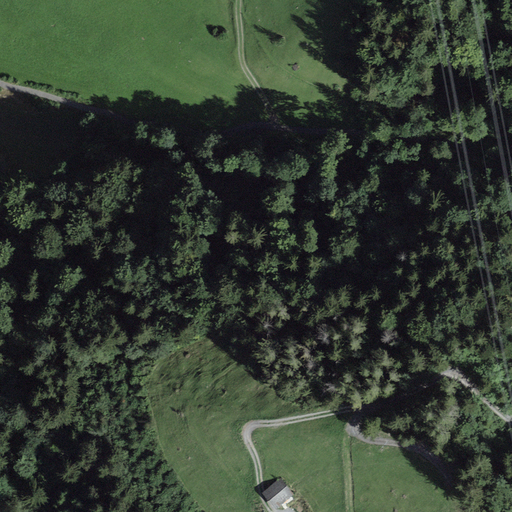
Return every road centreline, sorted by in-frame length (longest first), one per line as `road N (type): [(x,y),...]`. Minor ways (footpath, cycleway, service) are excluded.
road 1 (track): [(511,419),(452,371),(355,419),(358,436),(415,447),(436,460),(475,511)]
road 2 (track): [(273,511),(247,428),(366,410)]
road 3 (track): [(282,125),(244,65),(239,0)]
